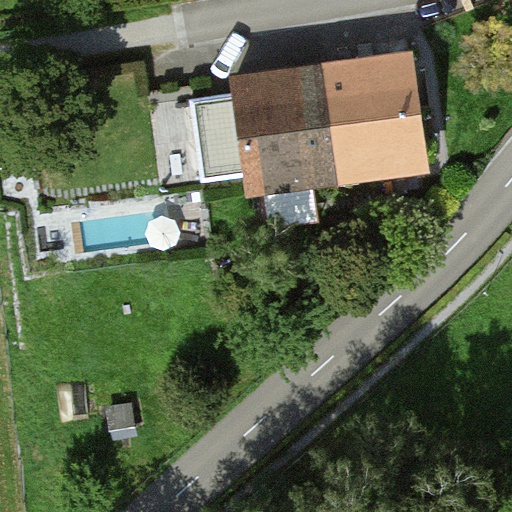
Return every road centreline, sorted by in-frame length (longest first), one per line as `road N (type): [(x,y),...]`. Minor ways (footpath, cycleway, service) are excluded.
road 1 (tertiary): [(511,187),(462,246),(166,511)]
road 2 (track): [(189,28),(0,59)]
road 3 (residential): [(341,0),(189,28)]
